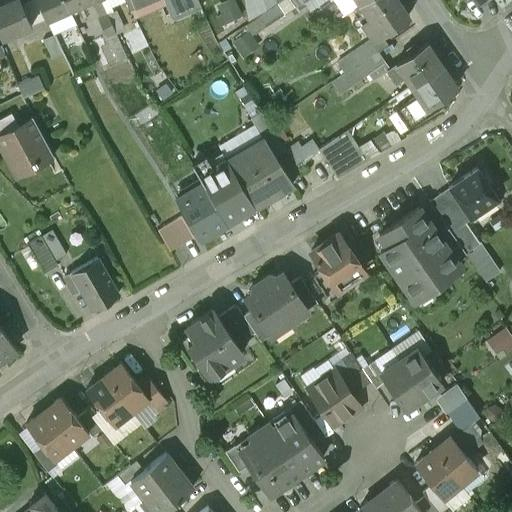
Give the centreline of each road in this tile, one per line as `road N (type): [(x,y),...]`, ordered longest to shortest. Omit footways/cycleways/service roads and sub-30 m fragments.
road 1 (residential): [(139,317),(434,145),(470,117),(487,78)]
road 2 (residential): [(237,511),(194,459),(180,385),(139,317)]
road 3 (residential): [(0,403),(139,317)]
